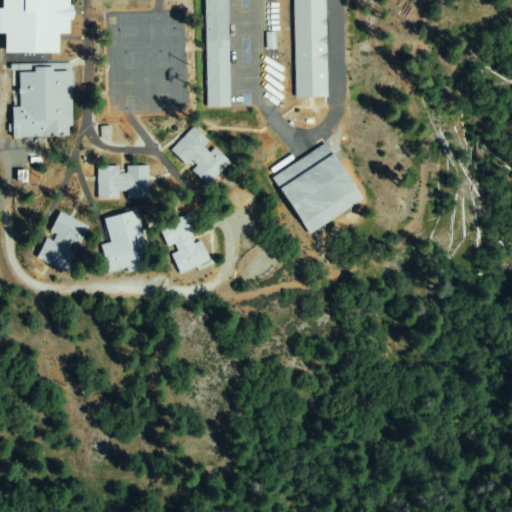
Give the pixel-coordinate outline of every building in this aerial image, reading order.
[(68,0),(68,33),(58,33),(57,53),(4,52),(4,32),(0,32),(0,10),(1,10),(1,0),(68,0)] [(227,0),(229,107),(207,107),(205,0),(227,0)] [(297,104),(295,0),(324,0),(326,103),(297,104)] [(21,109),(21,73),(35,73),(35,70),(13,70),(13,65),(70,65),(70,69),(49,69),(49,73),(70,72),(70,136),(14,137),(13,109),(21,109)] [(212,184),(193,170),(195,166),(175,152),(191,127),(207,138),(202,144),(227,162),(212,184)] [(309,235),(272,180),(324,144),(361,199),(309,235)] [(145,168),(151,195),(130,200),(129,193),(102,198),(96,170),(117,166),(119,173),(145,168)] [(101,246),(112,242),(106,220),(135,211),(150,264),(110,276),(101,246)] [(88,224),(83,243),(74,241),(66,268),(39,261),(45,241),(52,243),(60,216),(88,224)] [(188,218),(195,244),(201,242),(207,264),(181,271),(174,245),(169,246),(163,225),(188,218)]
